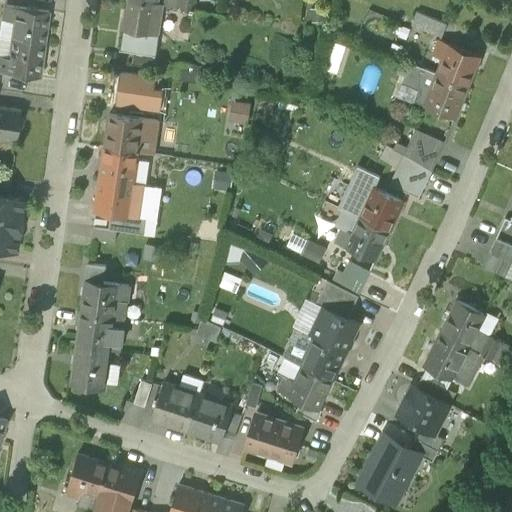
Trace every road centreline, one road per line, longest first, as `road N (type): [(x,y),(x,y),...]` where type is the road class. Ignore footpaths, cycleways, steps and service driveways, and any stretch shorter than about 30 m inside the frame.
road 1 (residential): [(26,400),(307,493),(409,318),(511,81)]
road 2 (residential): [(83,0),(26,400)]
